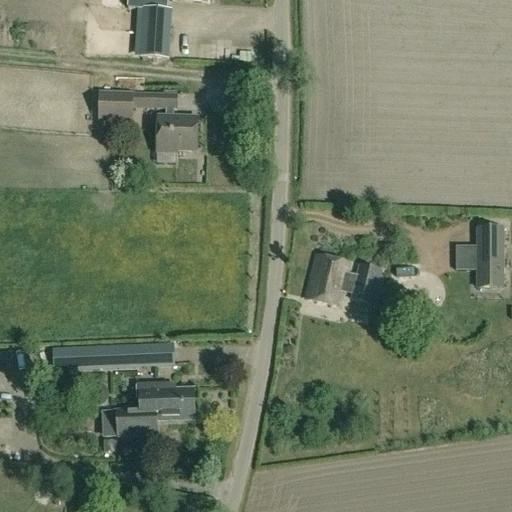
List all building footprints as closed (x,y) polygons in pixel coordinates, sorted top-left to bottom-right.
[(172,13),(167,12),(168,0),(127,0),(127,10),(143,11),(140,58),(169,61),(172,13)] [(134,95),(99,94),(98,124),(133,125),(133,111),(134,95)] [(178,97),(150,96),(134,95),(133,111),(149,112),(166,112),(167,119),(174,120),(174,112),(177,113),(178,97)] [(167,119),(158,119),(157,155),(177,156),(177,153),(196,154),(198,121),(174,120),(167,119)] [(476,230),(476,291),(504,291),(503,230),(476,230)] [(316,258),(306,300),(340,309),(350,266),(316,258)] [(359,266),(351,302),(373,308),(381,272),(359,266)] [(175,368),(174,346),(52,351),(53,373),(175,368)] [(177,395),(176,386),(172,386),(172,385),(136,386),(137,402),(142,402),(143,414),(136,415),(118,415),(118,437),(156,436),(156,422),(193,421),(192,394),(177,395)] [(88,394),(89,402),(94,407),(103,407),(108,401),(108,393),(102,387),(94,387),(88,394)]
